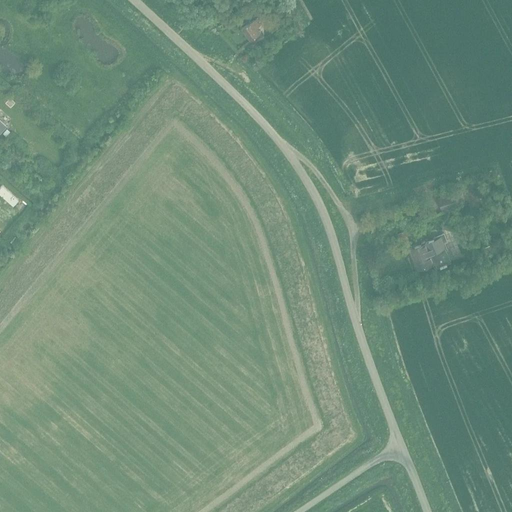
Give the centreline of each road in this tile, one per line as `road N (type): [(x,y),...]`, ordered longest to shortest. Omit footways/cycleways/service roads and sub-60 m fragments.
road 1 (unclassified): [(399,444),(306,182),(272,133),(138,0)]
road 2 (unclassified): [(299,511),(399,444)]
